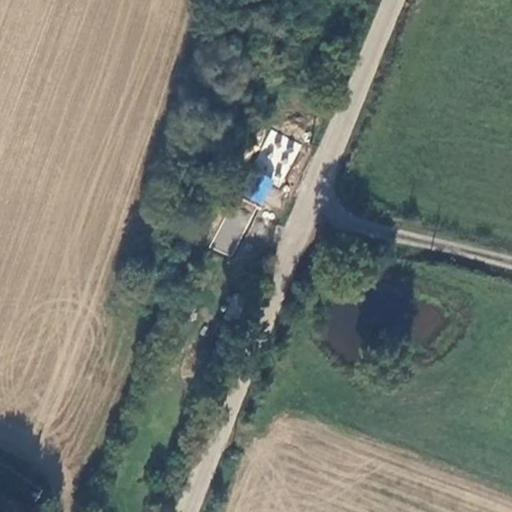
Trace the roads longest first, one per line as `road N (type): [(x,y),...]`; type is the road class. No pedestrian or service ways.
road 1 (unclassified): [(390,0),(191,511)]
road 2 (track): [(308,201),(362,225),(511,259)]
